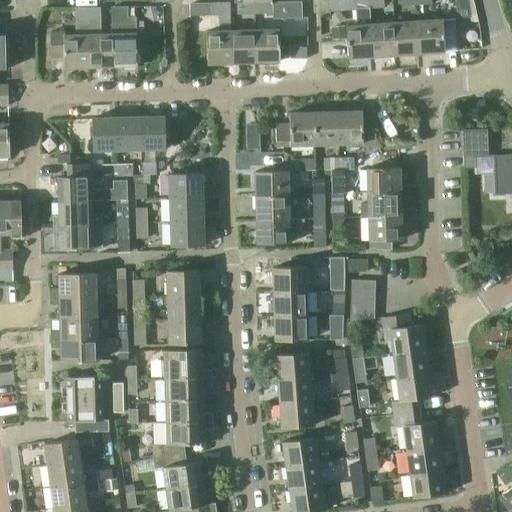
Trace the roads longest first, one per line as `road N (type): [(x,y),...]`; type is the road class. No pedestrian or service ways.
road 1 (residential): [(250,511),(227,91)]
road 2 (residential): [(456,316),(432,251),(431,83)]
road 3 (residential): [(453,511),(468,509),(477,494),(456,316)]
road 4 (residential): [(33,170),(34,302),(24,316),(0,316)]
road 5 (residential): [(173,92),(32,95)]
